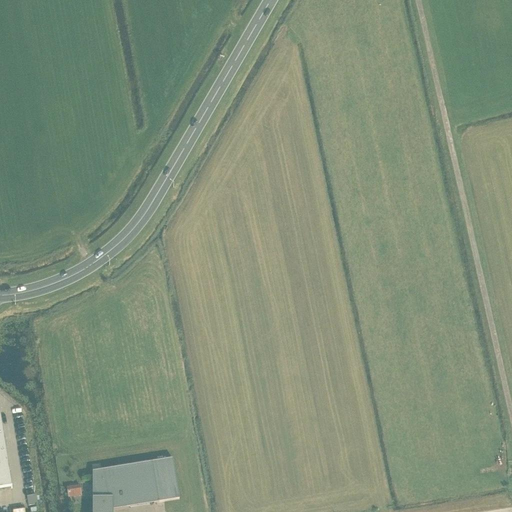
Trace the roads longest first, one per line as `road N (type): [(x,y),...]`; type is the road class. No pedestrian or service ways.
road 1 (track): [(511,409),(418,0)]
road 2 (secondary): [(0,295),(71,276),(134,227),(270,0)]
